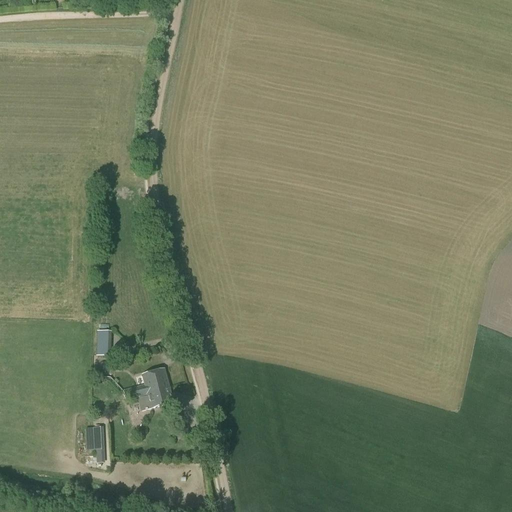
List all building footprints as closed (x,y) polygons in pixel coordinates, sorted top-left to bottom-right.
[(97,356),(110,357),(111,333),(97,332),(97,356)] [(142,377),(145,386),(146,392),(152,390),(152,393),(169,389),(164,371),(142,377)] [(133,389),(136,400),(137,399),(141,413),(173,404),(169,389),(152,393),(152,390),(146,392),(145,386),(133,389)] [(126,402),(136,400),(133,389),(123,392),(126,402)] [(100,429),(100,426),(94,427),(94,429),(87,429),(88,452),(104,451),(103,429),(100,429)]
